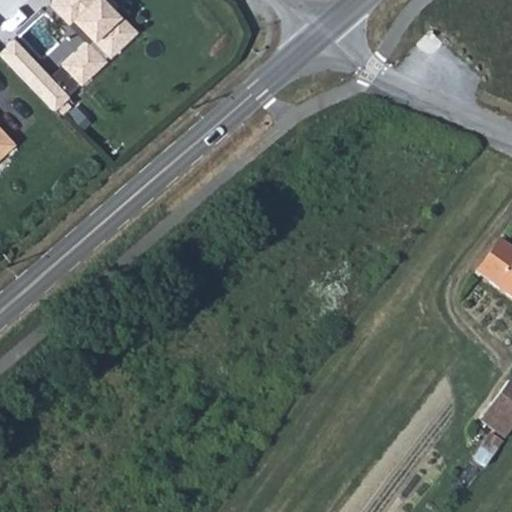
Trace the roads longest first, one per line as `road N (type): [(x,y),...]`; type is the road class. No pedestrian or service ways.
road 1 (secondary): [(321,31),(0,310)]
road 2 (residential): [(321,31),(400,85),(511,133)]
